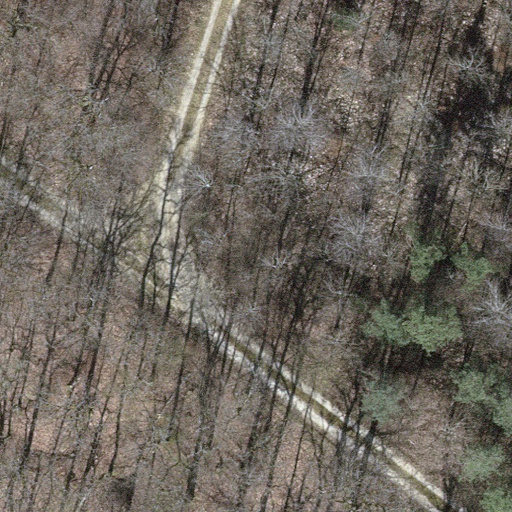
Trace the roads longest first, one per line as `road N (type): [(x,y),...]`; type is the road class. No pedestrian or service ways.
road 1 (track): [(0,169),(283,364),(452,511)]
road 2 (track): [(139,265),(242,0)]
